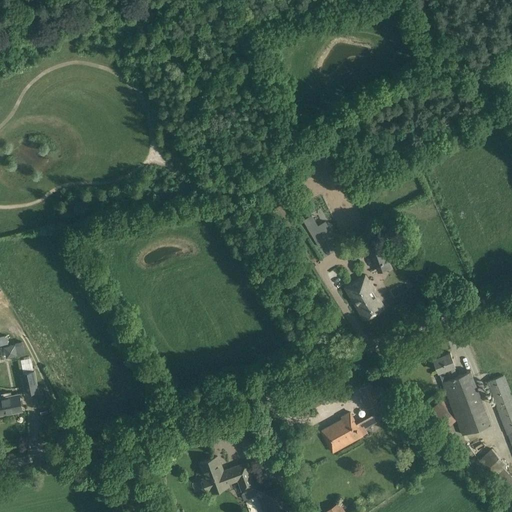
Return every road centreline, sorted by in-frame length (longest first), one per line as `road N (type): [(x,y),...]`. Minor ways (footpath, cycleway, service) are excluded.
road 1 (unclassified): [(107,442),(511,288)]
road 2 (track): [(369,346),(149,0)]
